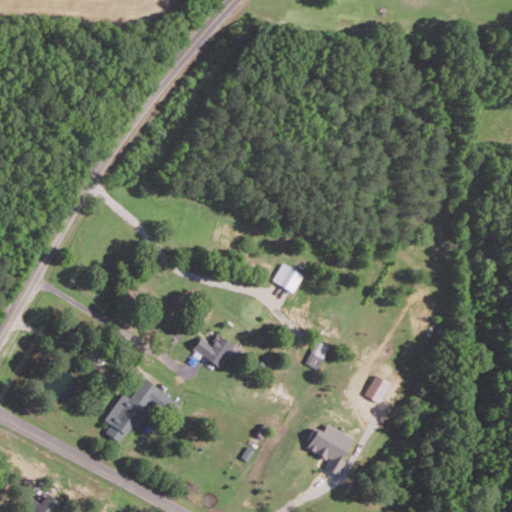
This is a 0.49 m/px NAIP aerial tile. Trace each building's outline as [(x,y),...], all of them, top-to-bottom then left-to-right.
[(292,291),(302,274),(281,261),(271,278),(292,291)] [(227,354),(233,358),(240,348),(216,332),(209,342),(199,335),(191,347),(218,366),(227,354)] [(318,368),(327,344),(313,339),(304,363),(318,368)] [(388,382),(374,373),(363,393),(377,401),(388,382)] [(178,402),(140,376),(127,395),(121,391),(103,418),(109,423),(104,431),(119,441),(146,400),(169,416),(178,402)] [(354,438),(325,422),(321,430),(313,426),(303,445),(327,458),(323,467),(335,473),(354,438)] [(26,511),(25,510),(23,511),(53,511),(60,504),(50,495),(34,511),(26,511)]
